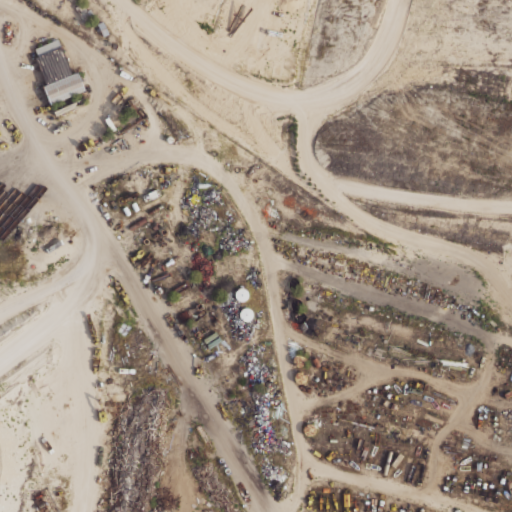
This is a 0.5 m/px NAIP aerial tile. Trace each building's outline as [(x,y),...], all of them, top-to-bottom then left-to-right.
[(96,24),(101,21),(108,33),(102,36),(96,24)] [(33,48),(59,39),(72,73),(46,83),(33,48)] [(80,71),(87,88),(53,104),(45,87),(80,71)] [(108,116),(116,129),(112,131),(104,119),(108,116)] [(140,196),(156,188),(159,194),(143,202),(140,196)] [(234,296),(233,294),(234,292),(235,289),(237,288),(239,287),(242,287),(244,288),(246,289),(247,291),(248,294),(248,296),(247,298),(245,300),(243,301),(241,302),(238,301),(236,300),(235,298),(234,296)] [(239,311),(240,309),(242,308),(244,307),(246,307),(248,308),(250,309),(251,311),(252,313),(252,316),(251,318),(249,320),(247,321),(245,321),(242,320),(240,319),(239,317),(238,315),(238,313),(239,311)] [(200,340),(214,331),(216,335),(202,344),(202,343),(200,344),(199,342),(201,341),(200,340)] [(218,336),(220,340),(207,348),(205,345),(218,336)]
